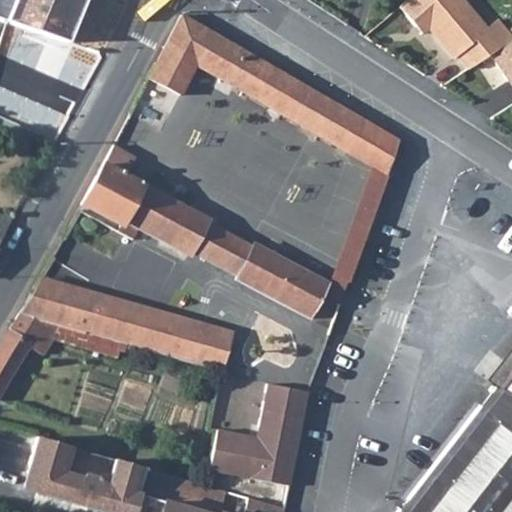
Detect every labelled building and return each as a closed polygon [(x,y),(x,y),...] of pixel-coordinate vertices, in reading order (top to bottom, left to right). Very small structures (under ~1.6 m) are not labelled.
[(14,0),(8,18),(66,38),(81,0),(14,0)] [(470,70),(501,47),(487,28),(462,0),(405,0),(397,7),(413,25),(420,20),(452,57),(456,53),(470,70)] [(151,68),(185,13),(214,32),(198,60),(346,151),(363,124),(233,43),(184,8),(151,68)] [(198,60),(214,32),(185,13),(151,68),(149,74),(178,92),(198,60)] [(511,40),(511,34),(498,18),(487,28),(501,47),(511,40)] [(511,45),(494,58),(511,81),(511,45)] [(363,124),(346,151),(369,166),(327,278),(345,285),(386,176),(397,145),(363,124)] [(110,148),(132,161),(135,156),(113,143),(110,148)] [(234,279),(309,321),(328,287),(254,245),(252,248),(206,222),(206,218),(125,174),(132,161),(110,148),(81,202),(119,222),(122,217),(187,253),(189,250),(235,276),(234,279)] [(0,242),(16,214),(0,207),(0,242)] [(230,332),(39,275),(18,309),(57,321),(218,369),(230,332)] [(0,388),(30,337),(44,344),(57,321),(18,309),(0,340),(0,388)] [(511,511),(511,365),(396,511),(511,511)] [(288,487),(306,391),(267,384),(255,439),(215,432),(207,472),(288,487)] [(88,452),(35,437),(25,471),(36,490),(35,492),(105,511),(282,511),(284,507),(246,496),(241,511),(217,511),(224,490),(204,484),(197,482),(114,459),(109,474),(84,467),(88,452)] [(21,488),(35,492),(36,490),(25,471),(21,488)]
